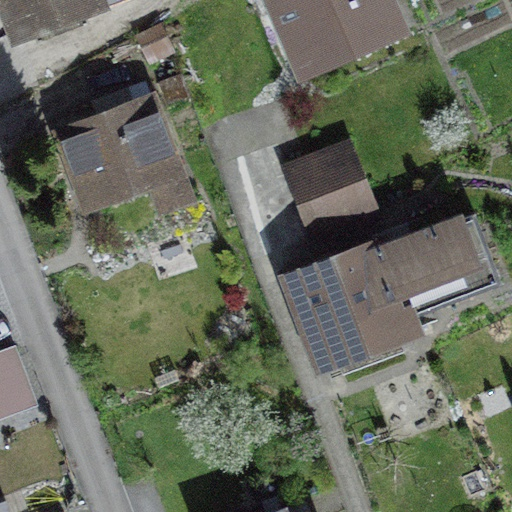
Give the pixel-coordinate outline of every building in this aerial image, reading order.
[(110,0),(2,0),(21,54),(118,21),(110,0)] [(406,0),(289,0),(275,6),(310,92),(425,47),(406,0)] [(156,105),(63,141),(98,231),(191,195),(156,105)] [(276,173),(289,209),(358,183),(345,148),(276,173)] [(358,183),(289,209),(302,243),(371,218),(358,183)] [(385,247),(292,282),(332,386),(403,359),(390,326),(498,285),(478,235),(392,267),(385,247)] [(17,339),(0,346),(0,414),(1,417),(43,400),(17,339)]
